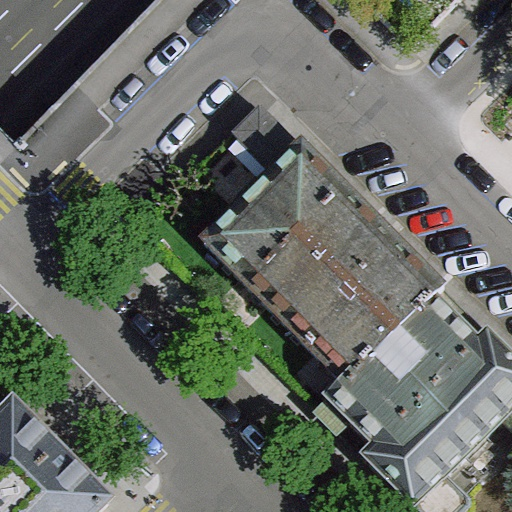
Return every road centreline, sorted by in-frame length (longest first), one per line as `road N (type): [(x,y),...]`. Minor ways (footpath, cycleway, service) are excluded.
road 1 (residential): [(399,149),(269,14),(21,253)]
road 2 (residential): [(21,253),(241,485)]
road 3 (residential): [(511,25),(399,149)]
road 4 (residential): [(511,257),(399,149)]
